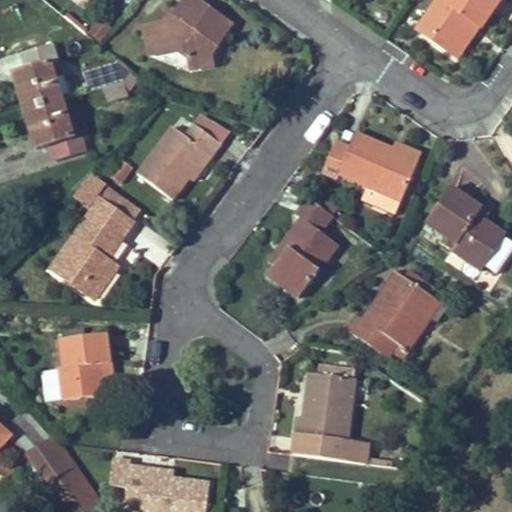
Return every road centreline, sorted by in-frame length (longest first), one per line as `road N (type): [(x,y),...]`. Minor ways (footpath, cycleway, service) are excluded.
road 1 (residential): [(178,294),(158,434),(255,447),(268,364)]
road 2 (residential): [(354,49),(178,294)]
road 3 (residential): [(354,49),(441,105),(466,109),(488,98),(511,62)]
